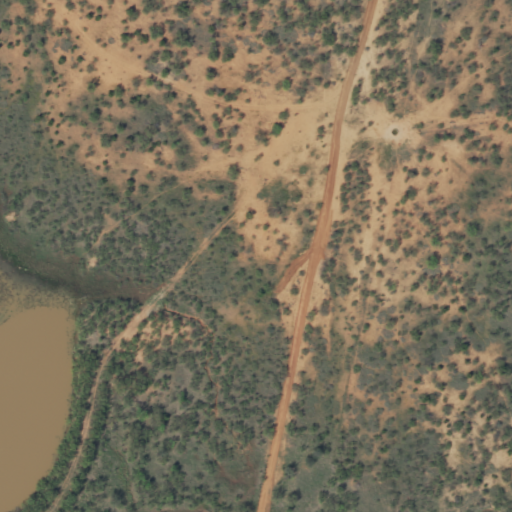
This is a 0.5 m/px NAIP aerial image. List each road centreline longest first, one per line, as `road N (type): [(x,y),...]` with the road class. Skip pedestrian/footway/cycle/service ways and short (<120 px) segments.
road 1 (residential): [(234,511),(335,66),(365,0)]
road 2 (residential): [(332,79),(197,21),(175,0)]
